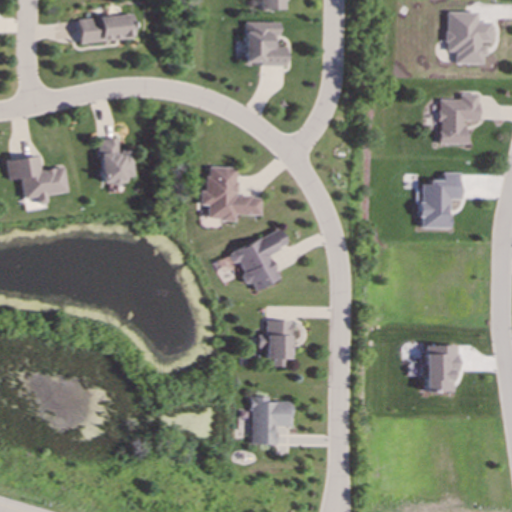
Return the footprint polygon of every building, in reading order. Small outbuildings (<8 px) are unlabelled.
[(257,0),(258,9),(281,10),(281,0),(285,0),(257,0)] [(453,64),(483,64),(483,43),(492,43),(491,23),(476,23),(475,12),(445,12),(445,52),(453,52),(453,64)] [(75,20),(78,45),(131,39),(129,14),(75,20)] [(284,65),(285,47),(276,47),(277,23),(243,22),(243,65),(284,65)] [(465,144),(466,122),(477,122),(477,94),(458,94),(458,100),(438,100),(437,144),(465,144)] [(132,151),(116,151),(116,139),(97,139),(99,184),(124,184),(124,178),(132,177),(132,151)] [(22,199),(34,197),(35,205),(46,203),(45,195),(65,192),(62,167),(39,171),(37,156),(4,161),(7,181),(18,179),(22,199)] [(259,215),(259,197),(235,196),(236,168),(205,167),(205,191),(199,191),(199,205),(206,205),(206,220),(234,221),(234,215),(259,215)] [(447,229),(448,200),(458,200),(459,173),(441,173),(441,182),(420,182),(418,228),(447,229)] [(253,290),(278,280),(267,253),(285,246),(279,230),(226,252),(231,265),(236,263),(245,284),(250,282),(253,290)] [(256,348),(264,349),(264,359),(271,359),(271,367),(282,367),(282,360),(289,360),(290,321),(264,321),(264,335),(256,335),(256,348)] [(451,391),(451,371),(456,371),(455,346),(423,346),(423,392),(451,391)] [(274,445),(275,426),(289,427),(290,402),(266,402),(266,397),(249,397),(248,444),(274,445)]
